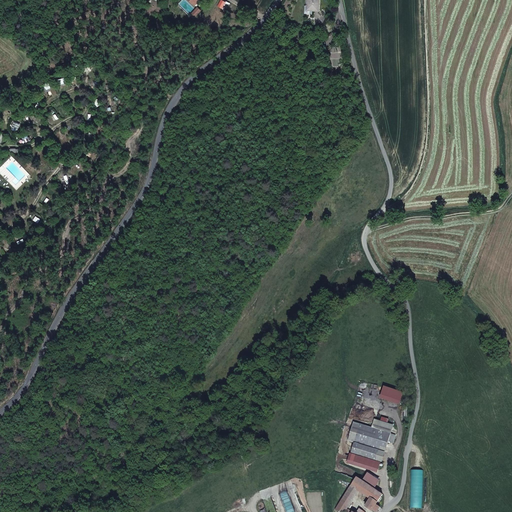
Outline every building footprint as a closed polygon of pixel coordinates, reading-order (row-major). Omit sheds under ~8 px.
[(305,0),(305,13),(316,14),(317,0),(305,0)] [(188,3),(181,11),(184,14),(192,6),(188,3)] [(378,398),(397,404),(401,392),(383,385),(378,398)] [(378,419),(374,427),(387,431),(394,433),(396,425),(378,419)] [(350,440),(357,442),(357,440),(363,423),(356,421),(350,440)] [(357,440),(382,448),(382,445),(387,431),(374,427),(363,423),(357,440)] [(396,442),(399,435),(394,433),(387,431),(382,445),(389,447),(391,440),(396,442)] [(357,442),(354,451),(378,458),(382,448),(357,440),(357,442)] [(389,447),(382,445),(382,448),(378,458),(384,460),(389,447)] [(354,452),(351,459),(381,468),(383,461),(354,452)] [(409,508),(423,509),(425,470),(411,469),(409,508)] [(370,472),(365,481),(375,488),(381,479),(370,472)] [(377,504),(384,494),(375,488),(365,481),(359,476),(354,483),(353,485),(360,490),(369,496),(368,498),(371,500),(367,506),(373,510),(374,508),(378,511),(381,507),(377,504)] [(346,495),(345,496),(353,501),(360,490),(353,485),(346,495)] [(336,510),(340,511),(354,511),(355,511),(349,508),(353,501),(345,496),(336,510)]
